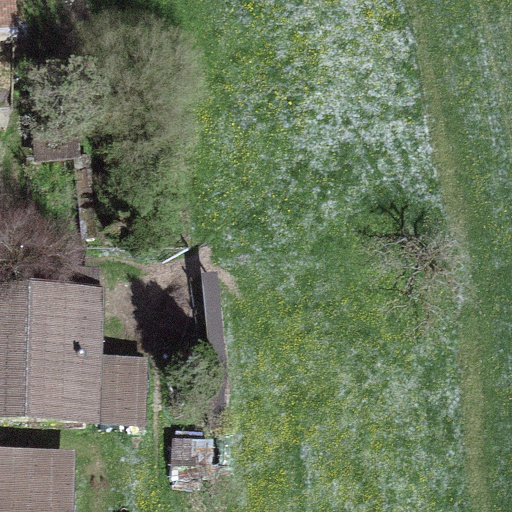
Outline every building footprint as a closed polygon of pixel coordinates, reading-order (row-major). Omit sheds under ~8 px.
[(0,0),(0,23),(11,22),(9,0),(0,0)] [(127,105),(99,107),(100,132),(129,130),(127,105)] [(72,133),(38,135),(39,160),(74,158),(72,133)] [(0,402),(0,419),(83,423),(87,303),(4,300),(0,402)] [(8,465),(6,511),(59,511),(61,467),(8,465)]
